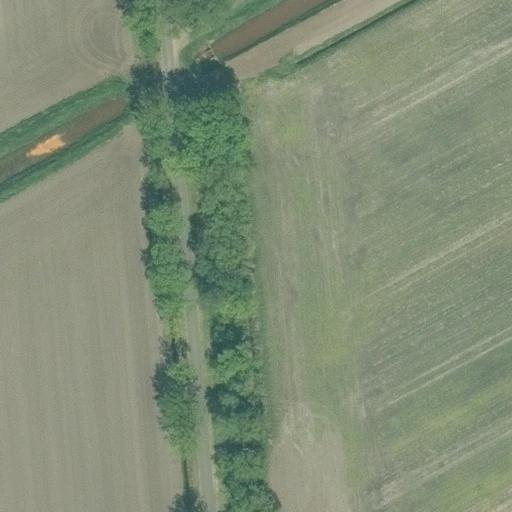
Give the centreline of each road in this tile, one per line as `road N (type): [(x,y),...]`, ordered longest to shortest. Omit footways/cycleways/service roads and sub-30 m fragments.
road 1 (unclassified): [(208,511),(161,0)]
road 2 (track): [(365,0),(171,108)]
road 3 (track): [(168,75),(108,85),(0,141)]
